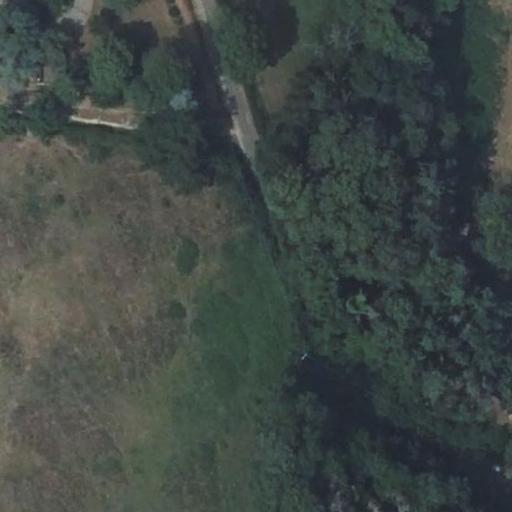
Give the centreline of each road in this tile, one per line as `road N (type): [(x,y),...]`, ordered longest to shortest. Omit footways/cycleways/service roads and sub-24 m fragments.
road 1 (unclassified): [(511,232),(392,247),(311,219),(263,176),(203,0)]
road 2 (track): [(0,106),(241,126)]
